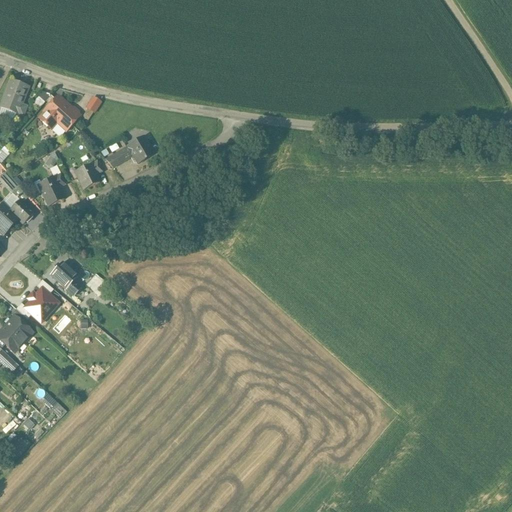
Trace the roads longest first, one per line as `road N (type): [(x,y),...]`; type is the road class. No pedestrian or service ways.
road 1 (residential): [(0,272),(42,226),(245,133),(255,118)]
road 2 (residential): [(255,118),(81,86),(0,58)]
road 3 (residential): [(511,125),(255,118)]
